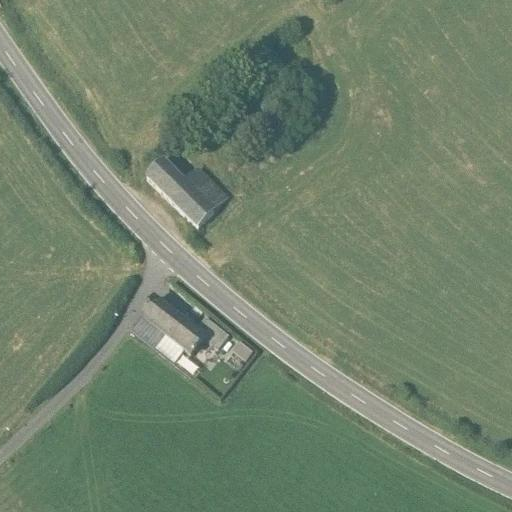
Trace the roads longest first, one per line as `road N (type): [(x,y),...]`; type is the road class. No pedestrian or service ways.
road 1 (secondary): [(511,493),(348,401),(263,343),(169,260)]
road 2 (secondary): [(169,260),(67,152),(0,58)]
road 3 (unclassified): [(169,260),(83,376),(0,454)]
